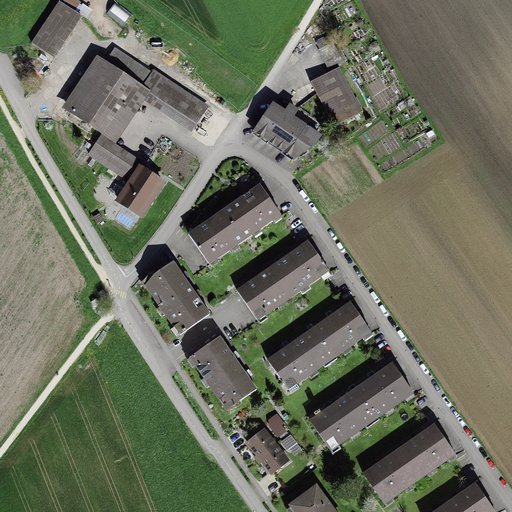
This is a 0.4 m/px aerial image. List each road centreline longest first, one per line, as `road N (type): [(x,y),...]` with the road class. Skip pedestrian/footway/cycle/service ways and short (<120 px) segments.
road 1 (residential): [(261,511),(122,312),(114,274),(0,75)]
road 2 (track): [(0,454),(118,293)]
road 3 (track): [(318,0),(228,139)]
